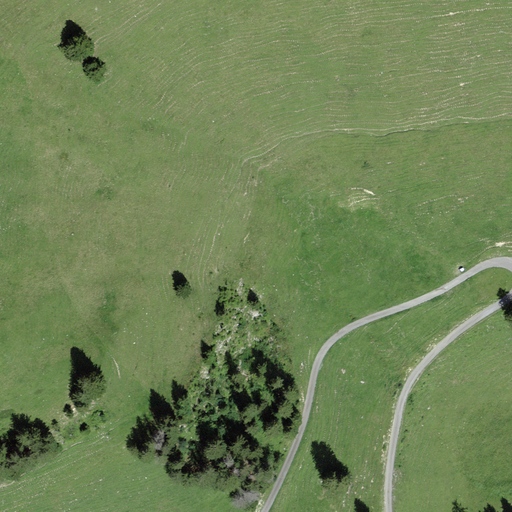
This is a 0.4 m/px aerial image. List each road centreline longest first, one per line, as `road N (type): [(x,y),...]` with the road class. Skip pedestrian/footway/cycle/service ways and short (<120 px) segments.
road 1 (track): [(264,511),(330,342),(476,269),(511,264)]
road 2 (track): [(511,295),(450,337),(406,388),(389,511)]
